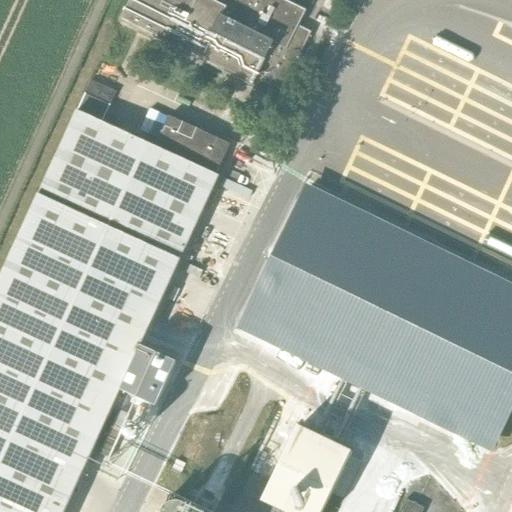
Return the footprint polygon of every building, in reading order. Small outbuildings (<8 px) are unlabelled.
[(299,26),(306,11),(284,0),(130,0),(120,22),(252,87),(257,79),(282,91),(311,32),(299,26)] [(108,57),(102,72),(147,90),(153,76),(108,57)] [(140,346),(155,315),(165,293),(178,300),(192,269),(180,263),(219,176),(216,175),(230,145),(169,117),(155,147),(77,111),(0,278),(0,511),(64,511),(120,391),(156,407),(176,362),(140,346)] [(237,330),(493,454),(511,413),(511,284),(307,185),(237,330)] [(264,502),(283,511),(323,511),(352,452),(300,426),(264,502)]
